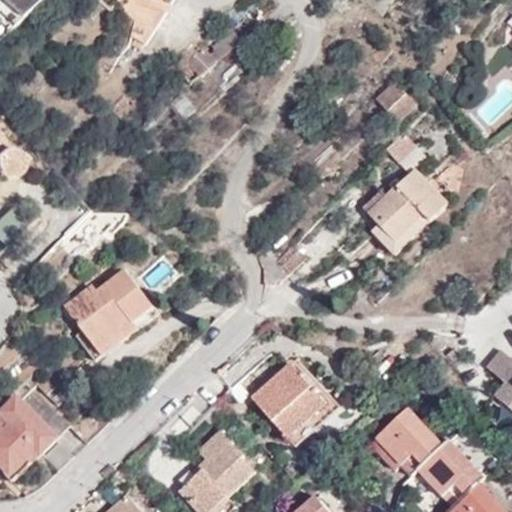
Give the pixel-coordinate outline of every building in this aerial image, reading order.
[(1,0),(0,0),(0,12),(14,27),(22,19),(1,0)] [(43,0),(4,0),(27,19),(43,0)] [(252,0),(214,32),(227,48),(274,8),(267,0),(252,0)] [(146,27),(159,13),(139,7),(137,20),(146,27)] [(168,16),(159,13),(146,27),(137,20),(132,45),(149,52),(168,16)] [(203,69),(227,48),(214,32),(189,54),(203,69)] [(395,78),(375,97),(401,121),(422,103),(395,78)] [(131,91),(114,109),(124,120),(143,102),(131,91)] [(185,97),(175,106),(188,119),(197,109),(185,97)] [(188,119),(175,106),(169,113),(162,107),(145,125),(167,148),(192,124),(188,119)] [(167,148),(145,125),(133,138),(155,160),(167,148)] [(0,133),(0,159),(7,160),(16,154),(19,149),(10,137),(3,136),(0,133)] [(399,163),(415,152),(404,136),(388,147),(399,163)] [(422,211),(431,218),(446,201),(412,164),(364,211),(379,228),(390,239),(422,211)] [(296,199),(270,224),(264,239),(269,244),(280,242),(310,213),(296,199)] [(27,227),(12,208),(0,218),(0,234),(8,244),(27,227)] [(389,258),(431,218),(422,211),(390,239),(379,228),(368,240),(389,258)] [(85,346),(132,314),(149,299),(124,263),(89,288),(86,285),(64,302),(81,324),(74,330),(85,346)] [(138,323),(132,314),(85,346),(92,353),(138,323)] [(511,355),(511,353),(497,369),(511,384),(501,393),(511,401),(511,355)] [(326,394),(288,357),(252,393),(289,430),(326,394)] [(24,390),(0,411),(0,447),(14,463),(41,437),(46,442),(75,416),(52,391),(37,403),(24,390)] [(454,508),(488,475),(492,473),(454,437),(442,447),(407,412),(368,447),(405,484),(412,477),(436,505),(442,499),(454,508)] [(206,511),(209,509),(226,493),(253,469),(239,454),(242,452),(219,428),(197,448),(208,458),(179,487),(205,511),(206,511)] [(457,511),(467,511),(497,484),(488,475),(454,508),(457,511)] [(412,477),(405,484),(428,511),(436,505),(412,477)] [(511,511),(511,500),(497,484),(467,511),(511,511)] [(343,511),(319,487),(293,511),(343,511)] [(145,511),(128,493),(103,511),(145,511)] [(225,511),(235,504),(226,493),(209,509),(211,511),(225,511)]
